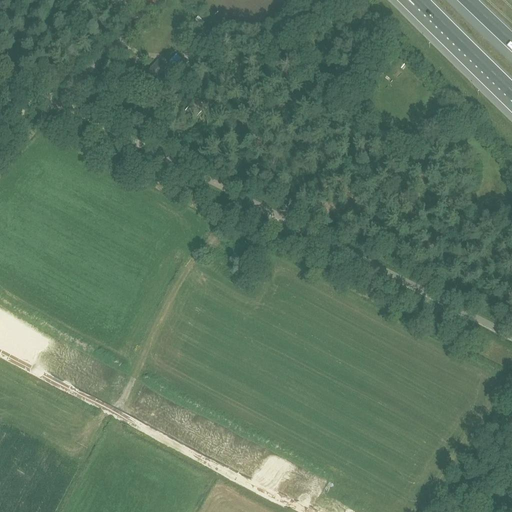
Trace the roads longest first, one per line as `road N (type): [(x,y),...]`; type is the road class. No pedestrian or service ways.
road 1 (unclassified): [(511,339),(54,103)]
road 2 (track): [(54,103),(157,0)]
road 3 (motorway): [(419,0),(511,92)]
